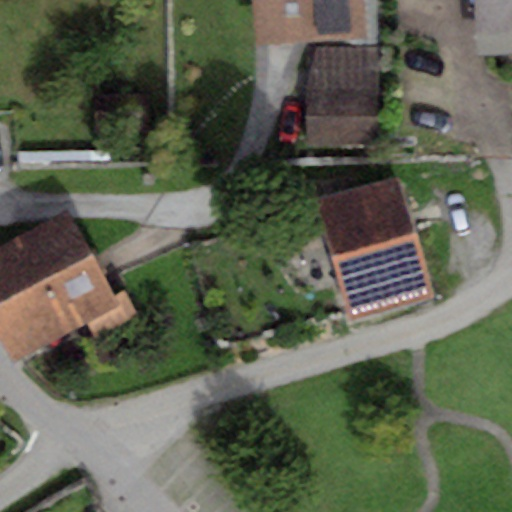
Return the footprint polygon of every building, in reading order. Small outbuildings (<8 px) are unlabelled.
[(258,0),(261,36),(357,31),(354,0),(258,0)] [(511,0),(471,0),(473,55),(511,54),(511,0)] [(377,50),(318,49),(307,90),(308,141),(379,143),(377,50)] [(147,93),(96,94),(97,142),(148,141),(147,93)] [(400,179),(317,202),(349,320),(432,297),(400,179)] [(67,219),(0,254),(0,347),(11,369),(87,329),(92,339),(138,315),(126,293),(110,301),(67,219)]
